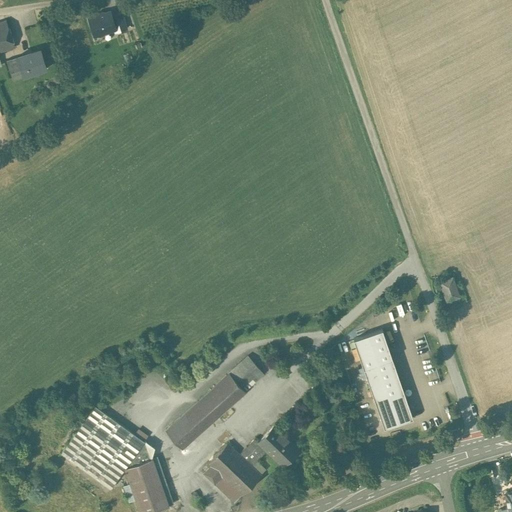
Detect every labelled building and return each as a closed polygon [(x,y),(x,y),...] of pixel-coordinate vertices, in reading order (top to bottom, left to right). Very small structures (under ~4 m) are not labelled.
[(110,12),(89,18),(95,34),(97,34),(100,35),(105,34),(106,31),(114,29),(115,28),(111,15),(110,12)] [(111,15),(115,28),(114,29),(115,32),(127,28),(122,12),(111,15)] [(6,20),(0,21),(0,50),(15,46),(6,20)] [(40,49),(6,59),(10,72),(21,69),(23,75),(47,68),(40,49)] [(452,277),(440,281),(447,300),(459,296),(452,277)] [(413,417),(382,328),(353,338),(384,427),(413,417)] [(234,368),(229,372),(166,429),(182,447),(246,389),(246,388),(265,371),(248,353),(233,367),(234,368)] [(144,441),(95,405),(60,453),(110,489),(125,467),(151,458),(145,440),(144,441)] [(258,441),(250,450),(246,446),(238,453),(227,442),(208,461),(211,464),(222,475),(227,480),(246,460),(252,466),(267,450),(283,465),(298,448),(288,439),(289,438),(280,430),(273,425),(258,441)] [(147,437),(148,431),(138,428),(136,434),(147,437)] [(151,458),(125,467),(140,511),(149,511),(168,505),(152,458),(151,458)] [(246,460),(227,480),(241,494),(260,474),(252,466),(246,460)] [(222,475),(211,464),(203,472),(214,483),(222,475)] [(222,475),(214,483),(234,501),(241,494),(227,480),(222,475)]
